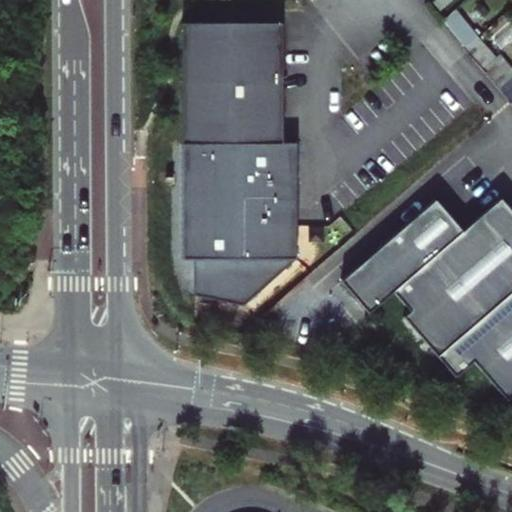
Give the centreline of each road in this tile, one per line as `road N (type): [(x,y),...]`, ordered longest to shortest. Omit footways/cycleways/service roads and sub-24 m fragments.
road 1 (primary): [(509,492),(314,412),(114,370)]
road 2 (primary): [(113,393),(509,492)]
road 3 (secondary): [(114,370),(113,0)]
road 4 (secondary): [(68,0),(72,363)]
road 5 (unknown): [(324,0),(279,193)]
road 6 (secondary): [(72,389),(73,511)]
